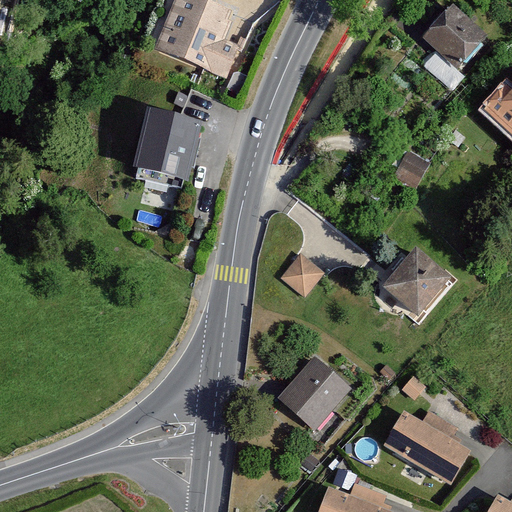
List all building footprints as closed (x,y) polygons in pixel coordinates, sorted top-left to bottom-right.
[(176,0),(156,49),(226,78),(238,47),(223,41),(230,24),(224,22),(228,13),(198,0),(176,0)] [(453,8),(424,39),(456,69),(485,38),(453,8)] [(511,95),(507,91),(486,113),(511,137),(511,95)] [(148,112),(132,178),(186,190),(201,124),(148,112)] [(428,165),(408,155),(395,179),(414,189),(428,165)] [(416,251),(383,289),(417,318),(450,280),(416,251)] [(301,257),(281,280),(303,298),(323,275),(301,257)] [(316,359),(279,401),(313,431),(350,390),(316,359)] [(469,453),(404,414),(384,447),(450,486),(469,453)] [(386,511),(329,490),(320,511),(386,511)] [(511,511),(511,505),(498,498),(489,511),(511,511)]
